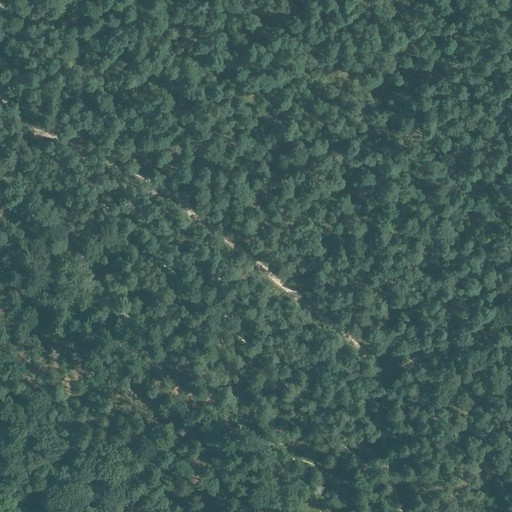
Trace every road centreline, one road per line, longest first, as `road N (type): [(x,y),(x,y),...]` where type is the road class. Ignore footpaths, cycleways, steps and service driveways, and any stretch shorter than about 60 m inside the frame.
road 1 (track): [(21,120),(136,172),(382,362)]
road 2 (track): [(382,362),(393,486)]
